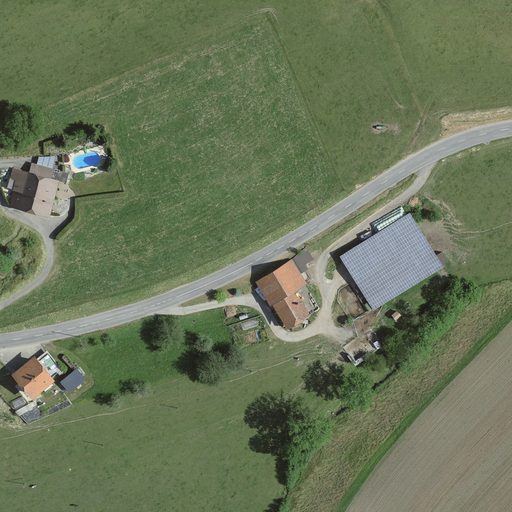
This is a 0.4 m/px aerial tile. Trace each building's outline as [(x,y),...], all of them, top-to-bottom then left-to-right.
[(48,181),(51,170),(28,164),(25,174),(10,170),(6,184),(11,185),(9,193),(11,193),(7,207),(45,219),(56,183),(48,181)] [(441,268),(408,214),(338,256),(371,310),(441,268)] [(307,247),(293,256),(300,268),(315,259),(307,247)] [(318,309),(288,261),(254,283),(283,330),(318,309)] [(48,379),(54,374),(52,361),(45,352),(34,361),(30,356),(7,375),(26,399),(49,381),(48,379)] [(71,394),(88,379),(77,368),(61,383),(71,394)]
